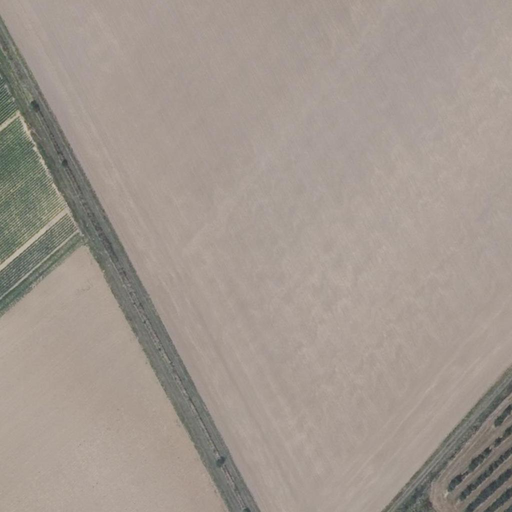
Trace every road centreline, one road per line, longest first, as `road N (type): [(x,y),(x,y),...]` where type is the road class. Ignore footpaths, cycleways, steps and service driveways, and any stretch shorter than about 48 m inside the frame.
road 1 (track): [(0,35),(250,511)]
road 2 (track): [(386,511),(511,371)]
